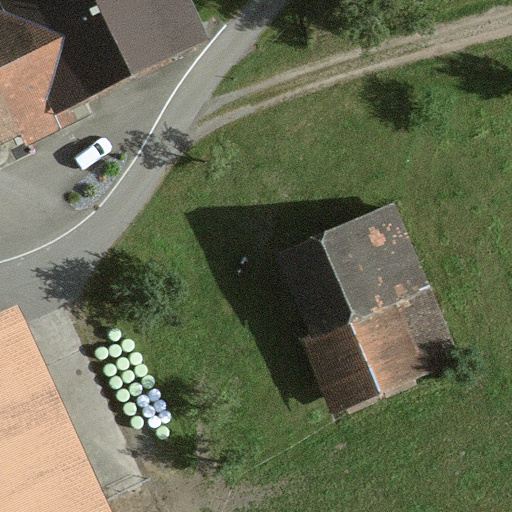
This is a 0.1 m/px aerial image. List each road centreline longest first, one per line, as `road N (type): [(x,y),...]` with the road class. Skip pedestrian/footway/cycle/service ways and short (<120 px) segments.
road 1 (track): [(0,293),(77,260),(132,206),(220,62),(273,0)]
road 2 (track): [(511,29),(268,96),(165,152)]
road 3 (track): [(168,511),(46,273)]
